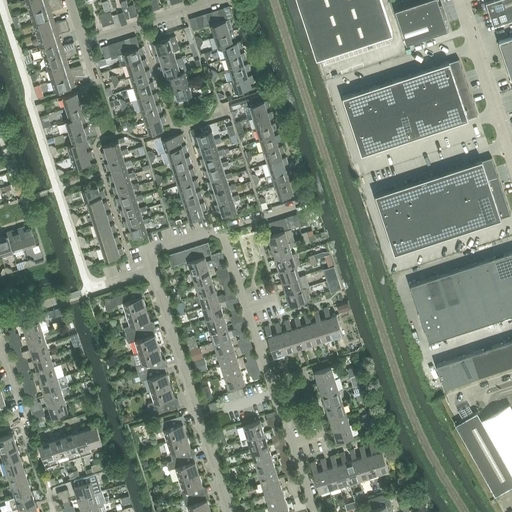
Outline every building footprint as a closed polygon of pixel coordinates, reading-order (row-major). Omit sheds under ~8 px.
[(26,2),(29,11),(61,1),(60,0),(25,0),(23,1),(23,2),(26,2)] [(154,10),(150,0),(144,0),(145,0),(148,12),(154,10)] [(150,0),(154,10),(160,8),(156,0),(150,0)] [(381,0),(297,0),(316,58),(392,33),(381,0)] [(406,43),(448,29),(438,0),(420,0),(395,9),(406,43)] [(493,25),(510,20),(511,19),(511,0),(492,0),(486,2),(493,25)] [(51,10),(63,7),(61,1),(29,11),(32,21),(30,22),(30,24),(53,16),(51,10)] [(128,6),(131,17),(137,15),(133,4),(128,6)] [(131,17),(128,6),(122,7),(123,12),(117,13),(121,25),(127,23),(126,19),(131,17)] [(229,6),(224,8),(227,19),(230,18),(233,17),(229,6)] [(218,9),(222,21),(227,19),(224,8),(218,9)] [(222,21),(218,9),(212,11),(216,23),(222,21)] [(105,13),(108,24),(114,22),(110,11),(105,13)] [(206,13),(210,25),(211,25),(216,23),(212,11),(206,13)] [(108,24),(105,13),(99,15),(102,26),(108,24)] [(201,15),(204,27),(210,25),(206,13),(201,15)] [(195,17),(199,29),(204,27),(201,15),(195,17)] [(36,34),(68,24),(66,18),(55,22),(53,16),(30,24),(31,25),(33,24),(36,34)] [(189,19),(193,30),(199,29),(195,17),(189,19)] [(230,31),(229,31),(228,26),(232,25),(230,18),(227,19),(222,21),(216,23),(211,25),(214,36),(230,31)] [(59,33),(70,29),(68,24),(36,34),(39,44),(37,45),(38,47),(61,39),(59,33)] [(218,48),(223,47),(222,46),(233,43),(232,38),(235,36),(233,30),(229,31),(230,31),(214,36),(218,48)] [(139,47),(136,35),(130,37),(133,49),(139,47)] [(156,49),(158,54),(158,55),(173,50),(173,48),(179,46),(176,36),(169,37),(150,43),(152,50),(156,49)] [(511,36),(499,41),(505,62),(511,81),(511,36)] [(124,39),(128,51),(133,49),(130,37),(124,39)] [(40,48),(44,57),(76,47),(74,41),(62,45),(61,39),(38,47),(38,48),(40,48)] [(122,52),(123,52),(128,51),(124,39),(118,41),(122,52)] [(222,46),(223,47),(226,58),(241,53),(239,48),(243,47),(241,40),(233,43),(222,46)] [(113,43),(116,54),(122,52),(118,41),(113,43)] [(116,54),(113,43),(107,45),(111,56),(116,54)] [(105,58),(110,56),(111,56),(107,45),(101,46),(105,58)] [(141,59),(140,54),(144,53),(142,46),(139,47),(133,49),(128,51),(123,52),(126,64),(141,59)] [(160,60),(162,65),(162,66),(177,61),(177,59),(174,52),(180,50),(179,46),(173,48),(173,50),(158,55),(158,54),(154,55),(156,62),(160,60)] [(45,68),(45,70),(68,62),(66,56),(77,53),(76,47),(44,57),(47,67),(45,68)] [(226,58),(230,69),(245,65),(244,64),(243,59),(247,58),(245,51),(241,53),(226,58)] [(177,59),(177,61),(162,66),(162,65),(158,66),(160,73),(164,72),(166,77),(181,72),(185,71),(187,70),(183,59),(182,57),(177,59)] [(99,66),(107,64),(105,58),(102,59),(97,60),(99,66)] [(145,71),(145,70),(143,65),(147,64),(145,58),(141,59),(126,64),(130,76),(145,71)] [(478,115),(459,58),(449,61),(342,96),(361,154),(468,118),(478,115)] [(51,80),(83,70),(81,64),(70,68),(68,62),(45,70),(46,71),(48,70),(51,80)] [(233,80),(233,81),(248,76),(246,71),(250,69),(248,63),(244,64),(245,65),(230,69),(233,80)] [(149,82),(147,77),(151,76),(149,69),(145,70),(145,71),(130,76),(134,87),(149,82)] [(51,80),(54,90),(52,91),(53,93),(75,86),(73,79),(85,76),(83,70),(51,80)] [(185,71),(181,72),(166,77),(169,88),(173,87),(174,87),(189,83),(185,71)] [(254,82),(252,74),(248,76),(233,81),(233,80),(231,81),(235,93),(252,88),(250,83),(254,82)] [(152,94),(152,93),(151,88),(155,87),(153,81),(149,82),(134,87),(137,98),(152,94)] [(173,87),(169,88),(171,95),(176,93),(177,99),(184,97),(192,95),(189,83),(174,87),(173,87)] [(62,96),(66,108),(81,103),(80,103),(79,98),(83,97),(81,90),(62,96)] [(156,105),(154,100),(158,98),(156,92),(152,93),(152,94),(137,98),(141,110),(156,105)] [(118,98),(110,101),(111,107),(120,104),(118,98)] [(268,112),(266,107),(270,106),(268,99),(249,105),(253,117),(268,112)] [(69,119),(84,115),(83,109),(86,108),(84,102),(80,103),(81,103),(66,108),(69,119)] [(141,110),(145,121),(160,116),(158,111),(162,110),(160,103),(156,105),(141,110)] [(274,117),(272,110),(268,112),(253,117),(257,128),(272,124),(271,123),(270,118),(274,117)] [(84,127),(82,122),(87,121),(85,115),(84,115),(69,119),(65,120),(69,132),(84,128),(84,127)] [(160,116),(145,121),(148,133),(163,128),(161,123),(166,121),(164,115),(160,116)] [(275,122),(271,123),(272,124),(257,128),(260,140),(275,135),(273,130),(278,128),(275,122)] [(72,143),(87,139),(86,134),(90,132),(88,126),(84,127),(84,128),(69,132),(72,143)] [(215,141),(214,139),(212,132),(218,130),(216,126),(210,128),(211,129),(202,132),(193,135),(192,135),(194,142),(198,141),(200,146),(215,141)] [(161,139),(165,152),(167,151),(167,150),(182,146),(182,145),(180,139),(183,138),(182,133),(171,136),(161,139)] [(279,133),(275,135),(260,140),(264,151),(279,147),(279,146),(277,141),(281,140),(279,133)] [(122,152),(121,150),(119,143),(125,141),(123,137),(117,138),(118,140),(103,145),(105,151),(101,152),(103,159),(107,157),(122,152)] [(220,138),(214,139),(215,141),(200,146),(196,147),(198,154),(202,152),(204,157),(204,158),(219,153),(218,151),(216,143),(221,142),(220,138)] [(87,152),(87,151),(86,147),(90,146),(87,139),(72,143),(66,145),(70,157),(87,152)] [(182,145),(182,146),(167,150),(167,151),(171,162),(185,157),(184,152),(188,151),(185,144),(182,145)] [(283,145),(279,146),(279,147),(264,151),(267,163),(282,158),(282,157),(281,153),(285,151),(283,145)] [(107,157),(109,162),(105,163),(107,170),(111,169),(111,168),(126,164),(125,161),(123,154),(128,152),(127,148),(121,150),(122,152),(107,157)] [(202,165),(206,164),(207,169),(222,164),(222,162),(219,155),(225,153),(224,149),(218,151),(219,153),(204,158),(204,157),(200,158),(202,165)] [(70,157),(74,169),(91,164),(90,159),(93,158),(91,150),(87,151),(87,152),(70,157)] [(171,162),(174,173),(189,168),(187,163),(191,162),(189,155),(185,157),(171,162)] [(267,163),(271,174),(286,169),(284,164),(288,163),(286,156),(282,157),(282,158),(267,163)] [(482,160),(482,159),(469,163),(457,168),(445,172),(432,176),(420,180),(407,184),(395,188),(375,195),(385,224),(394,254),(414,247),(427,243),(439,239),(452,235),(464,230),(476,226),(489,222),(501,218),(501,217),(511,214),(501,186),(492,157),(482,160)] [(111,168),(111,169),(112,174),(108,175),(110,182),(115,180),(114,180),(129,175),(129,173),(126,166),(132,164),(131,160),(125,161),(126,164),(111,168)] [(227,160),(222,162),(222,164),(207,169),(203,170),(205,176),(209,175),(211,180),(226,176),(225,174),(223,166),(229,164),(227,160)] [(0,167),(0,177),(8,175),(6,166),(0,167)] [(174,173),(178,185),(193,180),(191,175),(195,173),(193,167),(189,168),(174,173)] [(275,185),(290,181),(290,180),(288,175),(292,174),(290,168),(286,169),(271,174),(275,185)] [(114,180),(115,180),(116,185),(112,186),(114,193),(118,192),(118,191),(133,186),(132,184),(130,177),(136,175),(134,171),(129,173),(129,175),(114,180)] [(209,188),(213,187),(215,191),(215,192),(229,187),(229,185),(227,178),(232,176),(232,174),(231,172),(225,174),(226,176),(211,180),(207,181),(209,188)] [(198,185),(196,178),(193,180),(178,185),(182,196),(196,192),(196,191),(195,186),(198,185)] [(296,186),(294,179),(290,180),(290,181),(275,185),(279,197),(294,193),(292,187),(296,186)] [(132,184),(133,186),(118,191),(118,192),(120,197),(116,198),(118,204),(122,203),(122,202),(137,198),(136,196),(134,188),(139,187),(138,183),(132,184)] [(229,185),(229,187),(215,192),(215,191),(211,193),(213,199),(217,198),(218,203),(233,198),(232,196),(230,189),(236,187),(235,183),(229,185)] [(84,202),(87,202),(86,201),(102,196),(102,197),(105,196),(103,188),(99,190),(98,184),(81,190),(84,202)] [(202,196),(200,190),(196,191),(196,192),(182,196),(185,208),(200,203),(198,198),(202,196)] [(122,202),(122,203),(123,208),(119,209),(121,216),(125,214),(140,209),(139,207),(137,200),(143,198),(142,194),(136,196),(137,198),(122,202)] [(240,199),(238,195),(232,196),(233,198),(218,203),(214,204),(216,211),(220,209),(222,215),(237,210),(234,201),(240,199)] [(90,213),(105,208),(109,207),(107,200),(103,202),(102,197),(102,196),(86,201),(87,202),(90,213)] [(200,203),(185,208),(189,219),(204,215),(202,209),(206,208),(204,201),(200,203)] [(140,209),(125,214),(127,219),(123,221),(125,227),(129,226),(129,225),(144,221),(143,219),(141,211),(146,210),(145,205),(139,207),(140,209)] [(94,224),(109,219),(109,220),(113,219),(111,212),(107,213),(105,208),(90,213),(94,224)] [(298,213),(302,225),(308,223),(304,211),(298,213)] [(292,215),(296,227),(302,225),(298,213),(292,215)] [(287,217),(290,228),(291,228),(296,227),(292,215),(287,217)] [(149,217),(143,219),(144,221),(129,225),(129,226),(131,231),(127,232),(129,238),(147,233),(144,223),(150,221),(149,217)] [(285,230),(290,228),(287,217),(281,219),(285,230)] [(112,231),(113,231),(116,230),(114,223),(111,224),(109,220),(109,219),(94,224),(97,236),(112,231)] [(285,230),(281,219),(275,220),(279,232),(285,230)] [(275,220),(269,222),(273,234),(279,232),(275,220)] [(17,228),(19,232),(24,248),(36,245),(31,228),(26,229),(24,225),(17,228)] [(290,228),(285,230),(279,232),(273,234),(269,236),(271,243),(269,243),(271,248),(272,247),(272,248),(294,240),(291,228),(290,228)] [(19,232),(14,233),(13,229),(6,231),(7,235),(8,235),(12,250),(13,252),(24,248),(19,232)] [(101,247),(116,242),(116,243),(120,241),(118,235),(114,236),(113,231),(112,231),(97,236),(101,247)] [(248,258),(264,253),(258,233),(242,237),(248,258)] [(8,235),(7,235),(0,237),(0,250),(1,254),(12,250),(8,235)] [(272,247),(271,248),(270,250),(271,254),(273,255),(275,259),(276,259),(292,254),(290,247),(296,245),(294,240),(272,248),(272,247)] [(101,247),(105,259),(123,253),(121,246),(118,247),(116,243),(116,242),(101,247)] [(205,255),(212,253),(208,242),(202,244),(205,255)] [(205,255),(202,244),(196,246),(200,257),(205,256),(205,255)] [(200,257),(196,246),(191,248),(194,259),(200,257)] [(216,256),(226,253),(223,246),(213,249),(216,256)] [(194,259),(191,248),(185,249),(189,261),(194,259)] [(179,251),(183,263),(188,261),(189,261),(185,249),(179,251)] [(429,341),(511,313),(511,250),(410,284),(429,341)] [(174,253),(177,264),(183,263),(179,251),(174,253)] [(292,254),(276,259),(278,265),(277,266),(278,271),(280,270),(296,265),(300,264),(296,252),(292,254)] [(168,255),(171,266),(177,264),(174,253),(168,255)] [(208,267),(217,265),(215,260),(211,259),(206,260),(205,256),(200,257),(194,259),(189,261),(188,261),(192,273),(208,267)] [(283,282),(300,276),(296,265),(280,270),(282,277),(280,277),(282,282),(283,282)] [(334,265),(328,267),(332,279),(338,277),(334,265)] [(208,267),(192,273),(196,284),(212,279),(208,267)] [(287,293),(303,288),(307,287),(309,286),(305,275),(300,276),(283,282),(285,288),(284,289),(286,293),(287,293)] [(342,289),(338,277),(332,279),(336,290),(342,289)] [(199,296),(216,291),(212,279),(196,284),(199,296)] [(307,287),(303,288),(287,293),(289,300),(288,301),(289,305),(291,305),(311,298),(307,287)] [(146,308),(142,296),(141,296),(141,295),(139,295),(137,289),(110,298),(105,298),(106,306),(107,307),(108,309),(110,309),(111,308),(116,304),(116,305),(125,302),(129,313),(146,308)] [(203,307),(219,302),(227,300),(225,295),(222,294),(217,295),(216,291),(199,296),(203,307)] [(206,319),(223,314),(219,302),(203,307),(206,319)] [(348,302),(337,306),(339,312),(350,309),(348,302)] [(333,337),(343,334),(337,314),(331,316),(328,306),(324,308),(327,317),(326,317),(333,337)] [(54,309),(56,315),(63,313),(61,307),(54,309)] [(129,326),(124,327),(126,335),(135,332),(149,327),(148,322),(149,320),(150,319),(146,308),(129,313),(126,314),(129,326)] [(326,317),(321,319),(318,309),(314,311),(317,321),(323,340),(333,337),(326,317)] [(323,340),(317,321),(311,322),(308,313),(304,314),(307,324),(313,343),(323,340)] [(210,330),(227,325),(223,314),(206,319),(210,330)] [(307,324),(302,325),(299,316),(294,317),(297,327),(304,346),(313,343),(307,324)] [(27,337),(43,332),(49,330),(46,321),(42,319),(23,326),(27,337)] [(297,327),(292,328),(289,319),(285,320),(288,330),(294,349),(304,346),(297,327)] [(294,349),(288,330),(282,332),(279,322),(275,323),(278,333),(284,352),(294,349)] [(210,330),(214,341),(230,336),(239,334),(237,329),(236,328),(229,331),(227,325),(210,330)] [(274,356),(284,352),(278,333),(273,335),(270,325),(265,326),(274,356)] [(135,332),(126,335),(128,343),(134,341),(138,352),(141,351),(158,346),(154,334),(153,334),(153,333),(151,333),(149,328),(149,327),(135,332)] [(43,332),(27,337),(30,349),(47,343),(43,332)] [(81,345),(77,333),(70,336),(74,347),(81,345)] [(193,335),(185,338),(189,350),(197,348),(193,335)] [(230,336),(214,341),(217,353),(234,348),(230,336)] [(444,387),(511,364),(511,339),(437,364),(444,387)] [(22,351),(16,353),(18,358),(23,356),(26,357),(32,355),(34,360),(50,355),(47,343),(30,349),(22,351)] [(141,364),(136,365),(138,374),(144,372),(144,371),(147,370),(162,365),(161,365),(160,360),(161,359),(161,358),(162,357),(158,346),(141,351),(138,352),(141,364)] [(190,350),(192,356),(193,360),(194,360),(203,357),(200,347),(190,350)] [(221,364),(238,359),(234,348),(217,353),(221,364)] [(38,371),(54,366),(50,355),(34,360),(38,371)] [(238,359),(221,364),(225,376),(241,371),(238,359)] [(144,372),(138,374),(141,381),(146,379),(150,390),(153,389),(170,384),(166,372),(165,372),(163,371),(162,366),(162,365),(147,370),(144,371),(144,372)] [(54,366),(38,371),(41,383),(58,378),(54,366)] [(319,384),(319,383),(335,378),(331,366),(315,372),(317,379),(316,379),(317,384),(319,384)] [(225,376),(229,388),(245,383),(241,371),(225,376)] [(45,394),(61,389),(58,378),(41,383),(45,394)] [(319,383),(319,384),(321,390),(320,391),(321,395),(322,395),(339,390),(335,378),(319,383)] [(153,402),(147,404),(150,411),(151,415),(175,408),(175,407),(173,403),(172,398),(173,397),(173,396),(174,396),(170,384),(153,389),(150,390),(153,402)] [(48,406),(65,400),(61,389),(45,394),(48,406)] [(326,406),(342,401),(339,390),(322,395),(325,402),(323,402),(325,407),(326,406)] [(65,400),(48,406),(52,418),(69,412),(65,400)] [(208,403),(211,411),(219,408),(216,401),(208,403)] [(326,406),(328,414),(327,414),(329,419),(330,418),(346,413),(342,401),(326,406)] [(495,412),(482,420),(511,473),(511,409),(509,404),(495,412)] [(82,405),(74,407),(76,415),(84,413),(82,405)] [(511,473),(482,420),(478,413),(483,410),(482,409),(468,417),(455,424),(495,495),(506,489),(511,485),(511,473)] [(330,418),(332,425),(331,425),(332,430),(333,429),(350,424),(346,413),(330,418)] [(163,421),(154,424),(157,432),(162,430),(166,441),(186,435),(182,423),(182,422),(179,422),(178,417),(178,416),(163,421)] [(247,438),(263,432),(260,421),(243,426),(247,438)] [(353,436),(350,424),(333,429),(336,436),(334,437),(336,441),(337,441),(353,436)] [(85,430),(90,446),(102,442),(97,426),(90,428),(89,427),(84,429),(85,430)] [(90,446),(85,430),(78,432),(78,431),(73,432),(73,434),(74,433),(81,456),(92,452),(90,446)] [(263,432),(247,438),(251,449),(267,444),(263,432)] [(62,437),(67,453),(69,459),(81,456),(74,433),(73,434),(67,436),(66,434),(62,436),(62,437)] [(0,437),(0,449),(0,451),(17,445),(15,439),(16,438),(14,434),(13,434),(0,437)] [(186,435),(166,441),(170,453),(172,460),(175,459),(190,454),(188,449),(189,447),(190,447),(186,435)] [(62,437),(55,439),(55,438),(50,440),(51,441),(56,457),(67,453),(62,437)] [(58,463),(56,457),(51,441),(44,443),(43,442),(39,443),(46,467),(58,463)] [(378,473),(388,470),(382,450),(377,452),(373,442),(369,444),(372,453),(378,473)] [(254,460),(271,455),(267,444),(251,449),(254,460)] [(21,457),(20,456),(18,450),(19,449),(18,445),(17,445),(0,451),(4,462),(21,457)] [(378,473),(372,453),(367,455),(364,445),(359,447),(363,456),(362,456),(369,476),(378,473)] [(362,456),(357,458),(354,448),(350,450),(353,459),(353,460),(359,479),(369,476),(362,456)] [(353,460),(347,461),(344,451),(340,453),(343,463),(349,482),(359,479),(353,460)] [(172,460),(167,462),(167,464),(169,470),(175,468),(178,479),(181,478),(198,473),(195,461),(194,461),(191,460),(190,455),(190,454),(175,459),(172,460)] [(274,467),(272,458),(271,455),(254,460),(258,472),(274,467)] [(349,482),(343,463),(338,464),(335,455),(330,456),(333,466),(339,485),(349,482)] [(24,468),(22,461),(23,461),(21,456),(20,456),(21,457),(4,462),(8,473),(24,468)] [(333,466),(328,467),(325,458),(321,459),(324,469),(323,469),(330,488),(339,485),(333,466)] [(320,491),(330,488),(323,469),(318,471),(315,461),(310,462),(320,491)] [(278,478),(274,467),(258,472),(262,483),(278,478)] [(28,480),(28,479),(26,473),(27,472),(25,468),(24,468),(8,473),(11,485),(28,480)] [(76,486),(74,486),(78,498),(94,493),(102,491),(96,473),(74,480),(76,486)] [(198,494),(202,493),(200,488),(202,485),(201,485),(202,485),(198,473),(181,478),(185,490),(182,491),(184,498),(198,494)] [(265,495),(282,490),(278,478),(262,483),(265,495)] [(32,491),(31,491),(29,484),(30,484),(29,479),(28,479),(28,480),(11,485),(15,496),(32,491)] [(285,501),(282,490),(265,495),(269,506),(285,501)] [(35,503),(35,502),(33,496),(34,495),(32,491),(31,491),(32,491),(15,496),(9,498),(13,510),(19,508),(35,503)] [(94,493),(78,498),(81,510),(98,504),(100,504),(101,502),(100,501),(99,500),(96,501),(94,493)] [(394,511),(388,493),(372,498),(375,508),(369,510),(370,511),(394,511)] [(198,494),(184,498),(187,506),(188,511),(207,511),(211,511),(207,499),(206,499),(203,498),(200,499),(198,494)] [(269,506),(270,511),(288,511),(285,501),(269,506)] [(38,511),(37,507),(38,507),(36,502),(35,502),(35,503),(19,508),(19,511),(38,511)]
